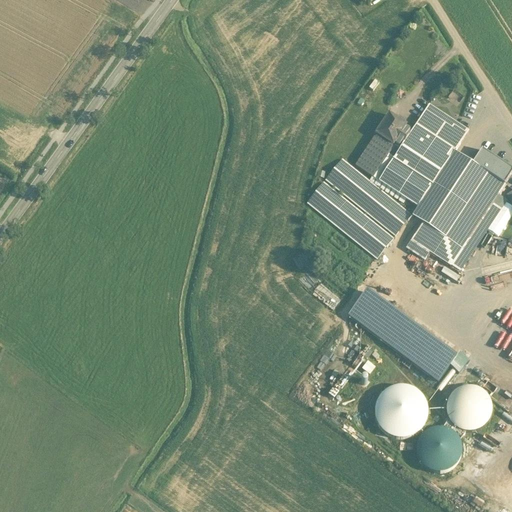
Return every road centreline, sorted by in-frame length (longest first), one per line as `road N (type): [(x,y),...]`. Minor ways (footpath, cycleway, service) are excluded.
road 1 (secondary): [(172,0),(0,237)]
road 2 (residential): [(511,127),(429,0)]
